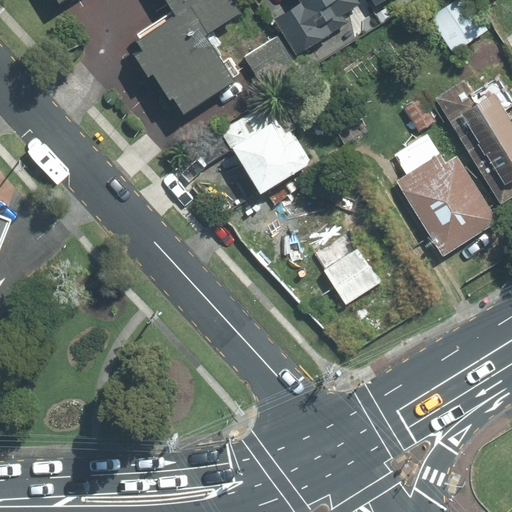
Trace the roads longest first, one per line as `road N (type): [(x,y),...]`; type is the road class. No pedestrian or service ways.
road 1 (residential): [(337,444),(0,78)]
road 2 (secondary): [(0,498),(337,444)]
road 3 (secondary): [(471,368),(337,444)]
road 4 (secondary): [(471,368),(414,511)]
